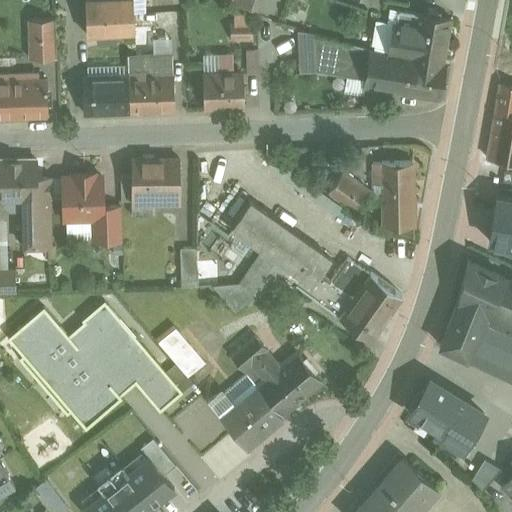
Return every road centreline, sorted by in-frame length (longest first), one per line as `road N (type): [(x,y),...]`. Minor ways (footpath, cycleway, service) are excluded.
road 1 (residential): [(0,141),(464,128)]
road 2 (tertiary): [(365,430),(427,299),(464,128)]
road 3 (residential): [(365,430),(339,421),(312,429),(202,511)]
road 4 (tertiary): [(464,128),(487,0)]
